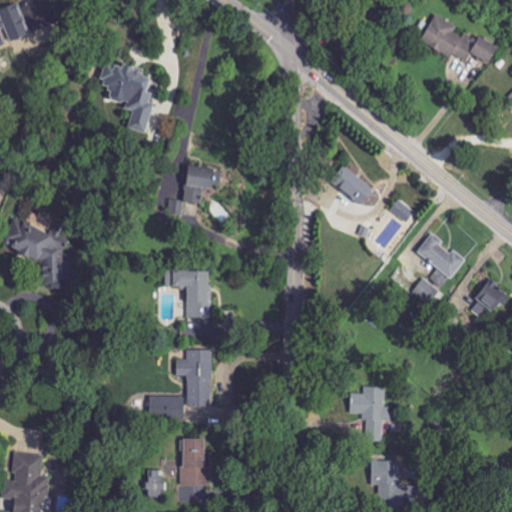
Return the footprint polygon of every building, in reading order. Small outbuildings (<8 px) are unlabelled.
[(0,47),(4,46),(4,42),(0,30),(6,27),(11,42),(29,36),(26,26),(26,25),(19,4),(18,4),(0,10),(0,47)] [(498,47),(479,38),(478,41),(456,31),(458,27),(435,16),(422,44),(467,64),(471,55),(490,65),(498,47)] [(147,134),(155,105),(150,103),(153,95),(148,94),(152,76),(107,64),(101,86),(111,89),(108,100),(127,105),(126,110),(133,112),(129,130),(147,134)] [(375,190),(345,166),(332,183),(362,206),(375,190)] [(201,205),(202,188),(221,189),(222,170),(187,168),(186,204),(201,205)] [(392,211),(406,222),(412,213),(398,203),(392,211)] [(43,264),(43,287),(48,287),(54,289),(61,289),(65,282),(64,251),(65,249),(65,233),(69,226),(58,221),(51,235),(18,219),(15,219),(10,230),(10,237),(5,247),(35,261),(37,261),(43,264)] [(418,255),(453,280),(467,260),(454,251),(452,254),(442,247),(445,242),(433,234),(418,255)] [(212,319),(212,272),(166,272),(166,288),(188,288),(188,319),(212,319)] [(441,293),(426,279),(415,292),(430,305),(441,293)] [(499,304),(505,308),(511,295),(511,294),(488,282),(477,302),(495,312),(499,304)] [(213,351),(188,351),(188,361),(177,361),(177,377),(189,377),(189,407),(212,407),(213,351)] [(384,441),(384,421),(392,421),(392,406),(386,406),(386,387),(366,387),(366,393),(353,393),(352,409),(366,410),(366,441),(384,441)] [(185,396),(172,396),(172,419),(185,420),(185,396)] [(206,438),(183,438),(182,485),(211,485),(211,468),(206,468),(206,438)] [(45,456),(15,453),(13,480),(4,480),(2,498),(14,499),(13,511),(0,510),(0,511),(49,511),(53,476),(43,475),(45,456)] [(417,486),(401,485),(401,461),(373,460),(373,484),(380,484),(380,507),(416,508),(417,486)] [(164,470),(148,470),(148,496),(164,496),(164,470)]
